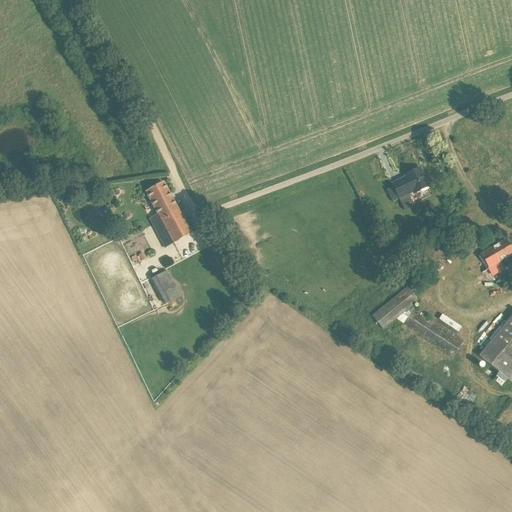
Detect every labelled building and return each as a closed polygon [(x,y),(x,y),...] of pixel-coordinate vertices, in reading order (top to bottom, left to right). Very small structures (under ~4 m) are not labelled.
[(414,194),(429,187),(419,168),(405,175),(407,180),(393,187),(398,199),(413,192),(414,194)] [(174,243),(191,234),(164,183),(146,192),(158,214),(174,243)] [(479,287),(497,277),(495,274),(504,269),(500,262),(511,255),(511,249),(506,239),(465,264),(479,287)] [(167,272),(152,280),(165,305),(180,296),(167,272)] [(464,340),(412,306),(419,301),(408,287),(371,316),(383,330),(396,319),(454,357),(464,340)] [(460,332),(463,326),(439,315),(436,321),(460,332)] [(511,315),(479,356),(511,383),(511,315)] [(465,398),(469,394),(463,388),(459,392),(465,398)]
